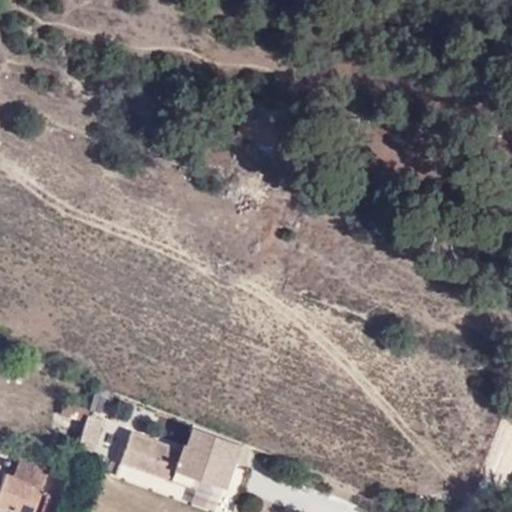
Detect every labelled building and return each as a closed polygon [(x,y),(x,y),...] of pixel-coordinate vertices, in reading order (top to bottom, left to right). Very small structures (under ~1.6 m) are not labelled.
[(275,104),(239,98),(235,117),(242,118),(241,137),(272,138),(275,104)] [(109,397),(97,392),(91,413),(84,411),(76,440),(75,442),(81,444),(79,451),(90,455),(109,397)] [(76,440),(84,411),(56,402),(50,420),(53,421),(50,432),(76,440)] [(247,459),(252,444),(196,424),(187,446),(133,428),(120,462),(193,488),(199,475),(222,484),(234,453),(247,459)] [(7,489),(0,486),(0,511),(29,511),(48,473),(18,462),(7,489)]
